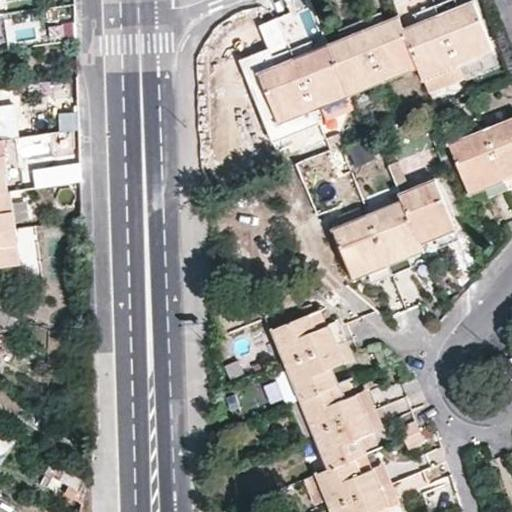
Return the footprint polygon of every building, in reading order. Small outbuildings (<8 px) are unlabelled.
[(413,0),(420,15),(438,8),(434,0),(413,0)] [(455,0),(438,8),(441,15),(458,8),(455,0)] [(441,15),(461,65),(497,50),(476,0),(475,0),(458,8),(441,15)] [(420,15),(423,22),(441,15),(438,8),(420,15)] [(363,22),(367,30),(386,22),(382,15),(363,22)] [(406,30),(422,65),(427,78),(461,65),(441,15),(423,22),(406,30)] [(367,30),(386,80),(422,65),(406,30),(401,18),(386,22),(367,30)] [(348,29),(351,37),(367,30),(363,22),(348,29)] [(332,44),(352,94),(386,80),(367,30),(351,37),(332,44)] [(294,50),(297,58),(316,51),(313,43),(294,50)] [(297,58),(316,108),(352,94),(332,44),(316,51),(297,58)] [(277,57),(279,65),(297,58),(294,50),(277,57)] [(297,58),(279,65),(261,73),(282,122),(316,108),(297,58)] [(461,65),(427,78),(432,91),(466,78),(461,65)] [(423,115),(430,133),(444,127),(437,109),(423,115)] [(511,116),(485,128),(505,178),(511,174),(511,116)] [(505,178),(485,128),(450,142),(469,191),(487,185),(505,178)] [(401,190),(405,201),(421,238),(437,232),(455,226),(434,175),(401,190)] [(505,178),(487,185),(490,193),(507,186),(505,178)] [(0,231),(16,229),(13,212),(10,212),(7,191),(0,191),(0,231)] [(405,201),(369,215),(389,262),(407,255),(424,248),(421,238),(405,201)] [(336,222),(335,228),(369,215),(364,202),(342,211),(336,222)] [(389,262),(369,215),(335,228),(355,277),(372,270),(389,262)] [(458,233),(455,226),(437,232),(440,241),(458,233)] [(0,231),(0,267),(18,265),(15,246),(18,246),(16,229),(0,231)] [(407,255),(389,262),(391,271),(410,263),(407,255)] [(389,262),(372,270),(376,277),(391,271),(389,262)] [(339,345),(331,326),(325,309),(275,328),(290,364),(339,345)] [(331,326),(339,345),(347,342),(344,334),(339,323),(331,326)] [(339,345),(346,363),(354,359),(347,342),(339,345)] [(290,364),(303,397),(340,384),(334,367),(346,363),(339,345),(290,364)] [(286,404),(303,397),(290,364),(274,370),(286,404)] [(340,384),(303,397),(317,432),(366,412),(359,395),(352,379),(340,384)] [(359,395),(366,412),(374,409),(366,392),(359,395)] [(366,412),(373,431),(381,428),(374,409),(366,412)] [(373,431),(366,412),(317,432),(331,467),(368,451),(380,447),(373,431)] [(417,421),(401,428),(404,436),(420,430),(417,421)] [(426,443),(420,430),(404,436),(409,449),(423,444),(426,443)] [(375,468),(368,451),(331,467),(319,472),(333,507),(383,487),(375,468)] [(384,466),(375,468),(383,487),(390,482),(384,466)] [(390,482),(383,487),(390,505),(398,502),(390,482)] [(392,511),(390,505),(383,487),(333,507),(334,511),(392,511)]
